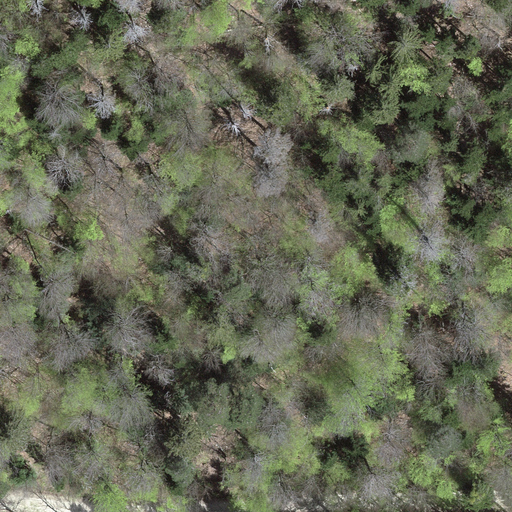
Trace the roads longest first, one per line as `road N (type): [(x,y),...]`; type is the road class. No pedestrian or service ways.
road 1 (unclassified): [(511,495),(148,511)]
road 2 (unclassified): [(139,511),(0,499)]
